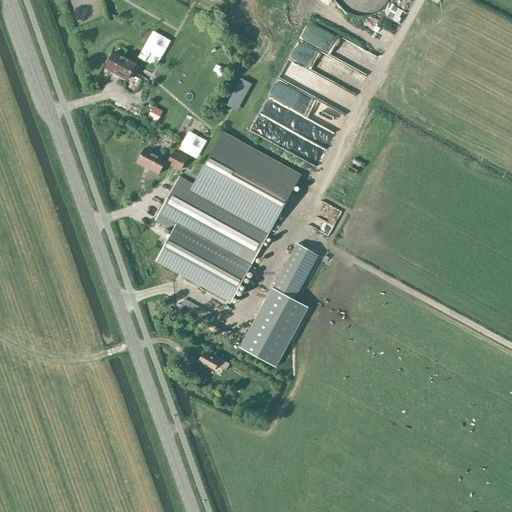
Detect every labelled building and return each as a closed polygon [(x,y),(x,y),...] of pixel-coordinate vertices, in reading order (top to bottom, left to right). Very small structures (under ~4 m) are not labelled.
[(141,48),(161,58),(171,38),(151,28),(141,48)] [(106,64),(108,65),(106,69),(129,82),(137,67),(114,54),(112,58),(110,57),(106,64)] [(249,87),(244,84),(242,84),(236,96),(236,97),(242,100),(244,100),(250,89),(249,87)] [(151,113),(159,114),(160,107),(152,106),(151,113)] [(258,113),(249,131),(302,156),(311,138),(258,113)] [(186,140),(189,132),(193,134),(198,120),(184,115),(177,136),(186,140)] [(385,119),(381,126),(389,131),(393,123),(385,119)] [(301,172),(223,130),(194,184),(179,176),(155,220),(172,230),(168,238),(156,260),(231,301),(243,278),(301,172)] [(166,160),(145,148),(137,163),(158,174),(166,160)] [(174,152),(173,152),(168,163),(181,169),(183,166),(186,167),(191,158),(175,150),(174,152)] [(371,208),(379,189),(352,178),(345,197),(371,208)] [(296,244),(288,260),(272,288),(294,300),(318,255),(296,244)] [(272,288),(239,348),(275,367),(308,307),(294,300),(272,288)] [(219,362),(203,353),(198,361),(215,370),(217,366),(225,371),(228,364),(220,360),(219,362)]
